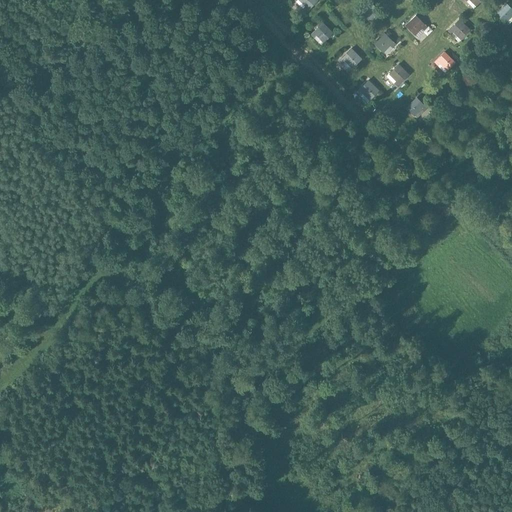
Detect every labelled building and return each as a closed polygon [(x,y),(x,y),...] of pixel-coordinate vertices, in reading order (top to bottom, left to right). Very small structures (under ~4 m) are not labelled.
[(298,0),(306,7),(303,9),(306,12),(318,1),(316,0),(298,0)] [(359,12),(368,21),(375,13),(378,16),(381,13),(370,2),(359,12)] [(496,14),(505,23),(511,15),(511,9),(506,4),(496,14)] [(406,26),(414,35),(422,28),(424,30),(427,27),(416,16),(406,26)] [(451,34),(453,32),(461,39),(469,30),(459,20),(448,31),(451,34)] [(311,34),(314,37),(316,35),(323,42),(332,33),(322,23),(311,34)] [(374,44),(383,52),(390,45),(392,47),(395,44),(384,33),(374,44)] [(340,60),(343,63),(345,61),(352,68),(361,59),(351,49),(340,60)] [(437,65),(440,63),(447,70),(454,63),(444,53),(434,62),(437,65)] [(397,81),(394,84),(397,87),(408,75),(398,65),(389,74),(397,81)] [(469,81),(484,80),(483,66),(468,67),(469,81)] [(506,77),(508,72),(497,67),(495,71),(506,77)] [(360,95),(362,93),(370,100),(378,91),(368,81),(357,92),(360,95)] [(455,96),(468,96),(467,85),(455,86),(455,96)] [(414,116),(421,109),(423,111),(426,108),(417,98),(406,109),(414,116)] [(468,107),(471,117),(479,115),(476,105),(468,107)] [(434,122),(423,121),(422,131),(433,132),(434,122)]
